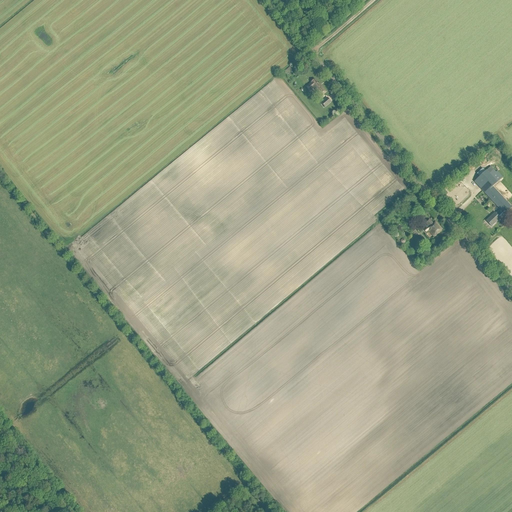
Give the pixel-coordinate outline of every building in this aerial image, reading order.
[(318,84),(315,80),(314,80),(305,87),(309,92),(314,88),(320,96),(326,92),(319,83),(318,84)] [(320,103),(325,108),(331,102),(327,97),(320,103)] [(490,167),(485,171),(474,182),(500,210),(495,214),(495,213),(486,221),(491,227),(500,219),(498,217),(503,213),(504,214),(511,208),(492,187),(502,178),(497,172),(496,173),(490,167)] [(433,237),(442,230),(435,222),(433,224),(429,220),(426,223),(424,226),(427,229),(422,233),(424,236),(427,233),(426,232),(428,231),(433,237)] [(431,246),(435,250),(441,245),(437,241),(431,246)]
